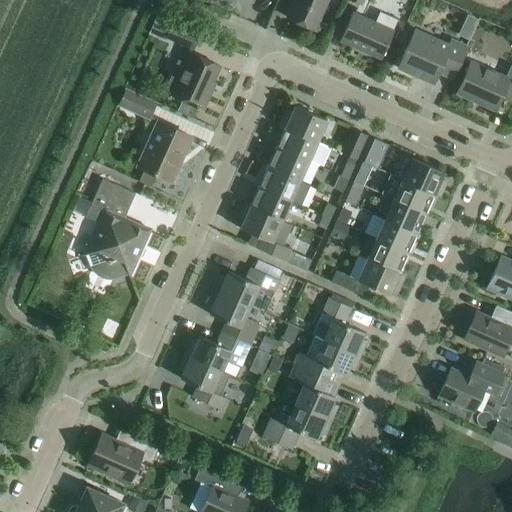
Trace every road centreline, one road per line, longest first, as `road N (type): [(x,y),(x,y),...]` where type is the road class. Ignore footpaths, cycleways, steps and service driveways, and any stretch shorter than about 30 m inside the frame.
road 1 (residential): [(23,511),(73,400),(141,360),(269,73),(288,67),(490,158)]
road 2 (residential): [(344,483),(490,158)]
